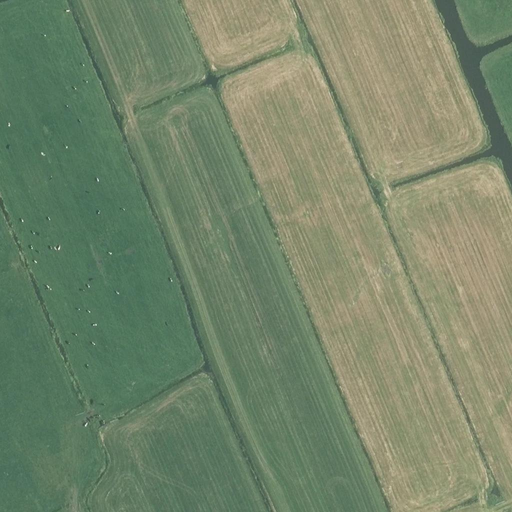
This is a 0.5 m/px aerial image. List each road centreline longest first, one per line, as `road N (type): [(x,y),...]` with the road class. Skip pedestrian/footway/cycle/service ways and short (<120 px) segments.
road 1 (track): [(85,2),(289,511)]
road 2 (track): [(101,410),(0,153)]
road 3 (track): [(127,511),(125,461),(101,410),(68,426)]
